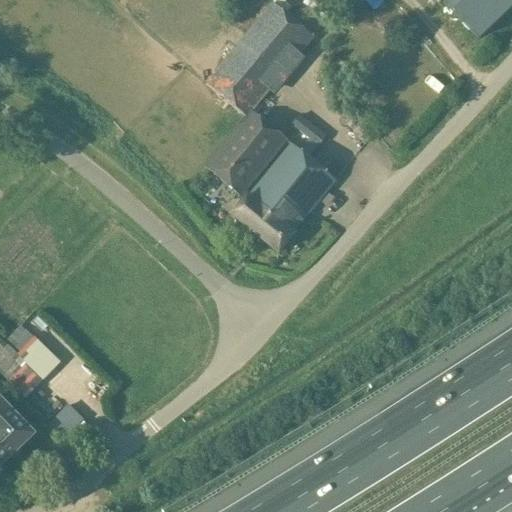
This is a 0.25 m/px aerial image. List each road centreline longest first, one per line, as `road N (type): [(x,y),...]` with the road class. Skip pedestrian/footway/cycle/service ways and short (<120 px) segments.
road 1 (unclassified): [(266,328),(511,65)]
road 2 (unclassified): [(266,328),(74,158),(12,119)]
road 3 (unclassified): [(38,511),(138,444),(266,328)]
road 4 (motorway): [(511,365),(277,511)]
